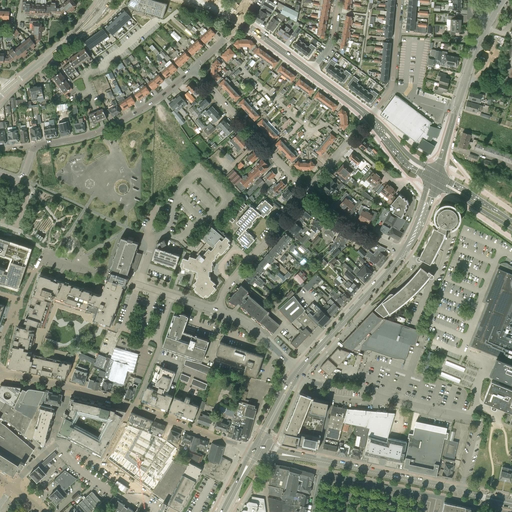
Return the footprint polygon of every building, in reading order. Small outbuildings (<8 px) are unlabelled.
[(68,0),(66,2),(73,11),(75,9),(73,7),(76,5),(72,1),(74,0),(68,0)] [(142,12),(158,16),(158,17),(158,15),(161,16),(161,17),(163,18),(167,4),(164,3),(163,5),(147,0),(145,0),(130,0),(129,3),(130,3),(128,6),(138,12),(139,10),(142,11),(142,12)] [(265,0),(255,18),(256,19),(262,23),(267,15),(270,16),(276,5),(267,0),(265,0)] [(30,16),(31,4),(26,3),(26,2),(22,2),(22,11),(25,11),(25,14),(27,14),(28,15),(28,16),(30,16)] [(51,2),(51,5),(50,15),(52,16),(52,14),(53,14),(56,14),(56,13),(62,14),(60,7),(56,7),(56,2),(51,2)] [(63,5),(60,7),(62,14),(66,10),(68,12),(70,10),(71,12),(73,11),(66,2),(63,5)] [(299,13),(295,11),(285,6),(281,14),(286,16),(297,22),(299,13)] [(123,10),(118,14),(126,23),(131,18),(123,10)] [(267,27),(273,31),(279,22),(281,23),(286,17),(279,13),(276,17),(277,17),(276,20),(273,18),(267,27)] [(118,14),(114,18),(122,27),(126,23),(118,14)] [(451,20),(451,26),(461,26),(461,20),(455,20),(455,16),(448,16),(448,19),(451,20)] [(114,18),(109,23),(117,31),(122,27),(114,18)] [(32,24),(32,29),(43,29),(43,27),(41,27),(41,24),(36,24),(36,20),(30,20),(30,23),(30,24),(32,24)] [(109,23),(104,27),(112,36),(117,31),(109,23)] [(281,27),(276,33),(282,37),(289,27),(287,25),(284,29),(281,27)] [(287,41),(291,35),(288,32),(293,26),(291,25),(289,27),(282,37),(287,41)] [(460,32),(461,26),(451,26),(451,31),(447,31),(447,35),(454,35),(454,32),(460,32)] [(202,27),(200,28),(210,39),(215,34),(210,28),(207,31),(205,28),(204,29),(202,27)] [(192,37),(194,34),(189,31),(187,28),(184,31),(192,37)] [(205,43),(210,39),(200,28),(199,30),(201,32),(200,33),(202,36),(200,38),(205,43)] [(43,32),(43,29),(32,29),(32,34),(35,34),(34,37),(40,40),(41,32),(43,32)] [(103,29),(98,32),(104,40),(108,36),(103,29)] [(321,39),(323,39),(325,30),(318,29),(317,35),(321,35),(321,39)] [(171,30),(168,32),(171,35),(170,35),(174,39),(177,42),(181,38),(174,31),(173,32),(171,30)] [(98,32),(94,35),(99,43),(104,40),(98,32)] [(94,35),(89,39),(95,46),(99,43),(94,35)] [(30,38),(26,41),(33,50),(35,48),(33,46),(40,41),(34,38),(31,39),(30,38)] [(203,46),(197,40),(195,42),(192,40),(192,41),(189,38),(188,40),(197,50),(203,46)] [(85,42),(87,44),(90,49),(95,46),(89,39),(85,42)] [(250,40),(238,39),(233,44),(237,48),(240,46),(248,47),(250,49),(255,44),(250,40)] [(343,49),(343,46),(350,47),(351,41),(350,41),(350,40),(342,39),(340,48),(343,49)] [(192,55),(197,50),(188,40),(186,41),(188,44),(190,47),(187,49),(192,55)] [(293,47),(298,51),(304,43),(299,40),(293,47)] [(26,41),(22,44),(27,51),(30,49),(31,51),(33,50),(26,41)] [(304,43),(298,51),(303,54),(309,47),(304,43)] [(22,44),(18,47),(25,56),(27,55),(25,53),(27,51),(22,44)] [(311,44),(309,47),(303,54),(306,56),(307,55),(309,57),(316,48),(311,44)] [(18,47),(14,50),(20,57),(22,56),(23,57),(25,56),(18,47)] [(229,48),(225,52),(231,58),(235,54),(229,48)] [(255,54),(259,57),(264,51),(259,48),(258,49),(255,53),(255,54)] [(20,57),(14,50),(13,49),(9,52),(10,54),(8,56),(10,62),(17,57),(18,59),(20,57)] [(77,71),(75,69),(90,57),(84,49),(81,51),(80,50),(79,51),(80,52),(73,57),(72,56),(71,57),(72,58),(68,60),(70,63),(67,65),(67,64),(65,65),(66,66),(63,68),(69,77),(77,71)] [(434,57),(434,58),(435,58),(440,59),(441,59),(444,60),(458,63),(459,58),(447,55),(447,53),(442,52),(431,50),(430,56),(434,57)] [(158,54),(156,56),(162,63),(164,65),(166,64),(164,61),(165,61),(163,59),(166,56),(162,51),(159,55),(158,54)] [(259,57),(264,61),(268,55),(264,51),(259,57)] [(184,52),(179,56),(185,62),(190,57),(184,52)] [(227,62),(231,58),(225,52),(221,56),(227,62)] [(0,53),(0,64),(1,65),(1,63),(9,63),(7,57),(4,56),(4,54),(0,53)] [(177,58),(174,61),(179,67),(184,62),(185,62),(179,56),(177,54),(176,56),(175,56),(177,58)] [(273,58),(268,55),(264,61),(269,64),(273,58)] [(153,73),(157,70),(147,56),(145,57),(146,59),(144,61),(153,73)] [(433,67),(435,58),(434,58),(428,57),(427,66),(433,67)] [(278,62),(273,58),(269,64),(274,67),(278,62)] [(221,77),(217,73),(219,71),(221,70),(221,68),(217,67),(221,64),(217,59),(211,64),(211,67),(211,73),(211,75),(216,81),(221,77)] [(326,71),(329,73),(334,66),(336,63),(331,59),(327,64),(324,69),(326,70),(326,71)] [(457,68),(458,63),(444,60),(441,59),(440,66),(444,66),(444,65),(457,68)] [(166,64),(164,65),(172,74),(177,69),(170,60),(166,64)] [(164,65),(163,66),(164,67),(161,70),(162,72),(161,72),(166,78),(172,74),(164,65)] [(277,71),(282,75),(286,69),(281,65),(277,71)] [(334,66),(329,73),(333,77),(339,70),(334,66)] [(291,72),(286,69),(282,75),(287,78),(291,72)] [(333,77),(338,80),(343,73),(339,70),(333,77)] [(346,70),(343,73),(338,80),(341,83),(342,82),(344,83),(351,74),(346,70)] [(57,72),(51,77),(51,79),(62,94),(63,94),(65,95),(72,89),(69,85),(70,84),(69,83),(68,83),(63,77),(64,76),(63,75),(63,76),(59,71),(57,72)] [(296,76),(291,72),(287,78),(291,82),(296,76)] [(151,77),(153,79),(158,85),(163,81),(158,75),(156,73),(153,76),(153,75),(151,77)] [(437,79),(440,80),(439,83),(448,86),(450,80),(445,78),(447,75),(439,73),(437,79)] [(348,88),(351,90),(356,83),(357,83),(359,80),(354,76),(347,85),(349,87),(348,88)] [(158,85),(153,79),(150,82),(147,78),(144,80),(148,84),(153,90),(158,85)] [(223,89),(228,84),(231,81),(227,78),(226,78),(224,79),(219,84),(223,89)] [(295,85),(300,88),(304,82),(300,79),(295,85)] [(309,86),(304,82),(300,88),(305,92),(309,86)] [(187,87),(192,93),(193,92),(196,95),(199,93),(196,90),(197,89),(191,83),(187,87)] [(356,83),(351,90),(356,94),(361,86),(357,83),(356,83)] [(446,92),(448,86),(439,83),(439,84),(440,84),(439,87),(436,86),(434,92),(442,94),(443,91),(446,92)] [(232,88),(228,84),(223,89),(227,93),(232,88)] [(123,97),(124,97),(122,94),(116,85),(114,86),(118,92),(117,92),(119,95),(121,97),(121,98),(123,97)] [(37,98),(35,86),(30,87),(30,90),(27,91),(28,96),(31,95),(32,102),(38,101),(37,98)] [(150,92),(145,86),(140,90),(144,96),(150,92)] [(314,89),(309,86),(305,92),(310,95),(314,89)] [(356,94),(361,97),(366,90),(361,86),(356,94)] [(106,93),(108,99),(114,97),(113,96),(114,96),(112,91),(111,91),(109,87),(104,89),(106,93)] [(136,93),(134,94),(138,100),(139,100),(144,96),(140,90),(138,88),(138,87),(136,88),(134,90),(136,93)] [(236,92),(232,88),(227,93),(231,97),(236,92)] [(361,97),(365,101),(371,94),(371,93),(366,90),(361,97)] [(371,104),(374,99),(378,94),(373,90),(371,93),(371,94),(365,101),(368,103),(369,102),(371,104)] [(191,103),(195,100),(191,94),(190,95),(188,92),(184,95),(184,96),(191,103)] [(240,96),(236,92),(231,97),(235,101),(240,96)] [(314,97),(319,101),(323,95),(318,92),(314,97)] [(177,112),(187,104),(185,101),(179,95),(176,97),(174,98),(173,100),(173,99),(172,100),(171,101),(169,103),(175,110),(177,112)] [(319,101),(324,104),(328,99),(323,95),(319,101)] [(402,100),(396,96),(397,95),(396,96),(395,95),(380,115),(396,127),(396,128),(404,134),(405,134),(417,143),(417,142),(419,144),(417,146),(430,154),(435,146),(430,143),(433,137),(437,138),(440,129),(430,126),(432,123),(402,100)] [(131,96),(125,100),(129,106),(135,102),(131,96)] [(121,98),(121,97),(117,100),(119,103),(119,104),(124,110),(129,106),(125,100),(123,97),(121,98)] [(239,103),(243,108),(248,103),(250,101),(248,98),(246,100),(244,98),(239,103)] [(32,107),(31,105),(31,101),(27,102),(27,99),(23,99),(25,108),(29,108),(32,107)] [(197,109),(201,114),(203,112),(202,111),(210,103),(205,99),(199,104),(202,106),(199,108),(197,109)] [(333,102),(328,99),(324,104),(328,108),(333,102)] [(115,100),(111,102),(113,106),(108,109),(112,117),(120,112),(117,105),(115,100)] [(481,112),(482,106),(467,101),(465,110),(477,113),(478,111),(481,112)] [(337,106),(333,102),(328,108),(333,111),(337,106)] [(248,103),(243,108),(247,112),(252,107),(248,103)] [(250,116),(256,111),(258,109),(255,107),(254,105),(252,107),(247,112),(250,116)] [(206,117),(208,114),(211,117),(217,111),(216,111),(216,110),(215,109),(212,106),(207,111),(205,110),(203,112),(201,114),(197,117),(199,119),(204,114),(206,117)] [(90,118),(93,125),(98,123),(100,122),(102,121),(107,119),(103,109),(99,110),(98,110),(97,110),(97,111),(96,111),(89,114),(89,113),(88,114),(90,118)] [(197,117),(200,114),(196,109),(192,113),(195,118),(196,117),(197,117)] [(347,125),(347,113),(341,109),(338,113),(340,115),(340,124),(339,126),(343,130),(347,125)] [(217,111),(211,117),(213,119),(211,122),(213,124),(215,122),(221,116),(219,114),(219,113),(218,112),(217,112),(217,111)] [(260,116),(256,111),(250,116),(255,121),(260,116)] [(39,112),(40,115),(41,120),(41,125),(44,124),(44,127),(44,131),(45,138),(57,137),(55,129),(55,125),(54,119),(49,120),(49,122),(46,122),(45,118),(43,118),(43,116),(41,116),(41,112),(39,112)] [(220,127),(223,130),(229,124),(224,119),(218,125),(216,128),(218,130),(220,127)] [(257,123),(261,128),(267,123),(263,119),(257,123)] [(61,136),(70,134),(67,121),(58,123),(59,128),(61,136)] [(85,131),(84,123),(78,124),(77,121),(74,121),(74,124),(76,133),(85,131)] [(28,141),(26,128),(21,129),(21,126),(20,123),(18,123),(19,129),(20,129),(22,142),(28,141)] [(261,128),(265,132),(270,127),(267,123),(261,128)] [(233,129),(229,124),(223,130),(225,132),(222,135),(224,137),(227,134),(227,135),(233,129)] [(274,131),(270,127),(265,132),(269,136),(274,131)] [(278,136),(274,131),(269,136),(273,141),(278,136)] [(331,133),(327,138),(332,142),(336,138),(331,133)] [(462,133),(460,139),(476,144),(477,142),(478,141),(474,140),(473,143),(469,141),(471,135),(462,133)] [(230,141),(234,146),(242,139),(238,134),(230,141)] [(224,140),(225,141),(221,144),(223,147),(227,143),(230,139),(228,137),(224,140)] [(327,138),(323,142),(329,147),(332,142),(327,138)] [(247,144),(242,139),(234,146),(237,149),(235,151),(237,153),(247,144)] [(275,144),(279,149),(284,144),(280,139),(275,144)] [(474,150),(476,144),(460,139),(458,146),(466,149),(468,145),(472,146),(471,149),(474,150)] [(364,141),(363,142),(362,142),(359,146),(365,151),(366,149),(370,153),(372,150),(368,147),(369,145),(364,141)] [(325,151),(329,147),(323,142),(320,147),(325,151)] [(511,154),(493,148),(477,142),(476,144),(474,150),(511,163),(511,154)] [(279,149),(283,153),(288,148),(284,144),(279,149)] [(321,156),(325,151),(320,147),(316,152),(321,156)] [(292,152),(288,148),(283,153),(287,157),(292,152)] [(252,162),(258,156),(258,155),(256,153),(255,153),(253,151),(247,157),(248,158),(246,160),(248,162),(250,160),(252,162)] [(296,157),(292,152),(287,157),(291,161),(296,157)] [(358,165),(361,161),(353,154),(349,158),(353,161),(351,164),(357,169),(359,166),(358,165)] [(486,160),(480,158),(478,163),(490,168),(491,165),(488,164),(489,162),(486,161),(486,160)] [(235,186),(241,192),(243,190),(244,191),(269,168),(266,165),(267,164),(262,159),(256,165),(256,166),(252,170),(242,179),(233,169),(226,176),(235,186)] [(309,163),(300,162),(298,160),(294,164),(298,169),(310,170),(315,165),(311,161),(309,163)] [(344,164),(340,168),(349,175),(353,171),(355,173),(357,171),(351,166),(349,168),(344,164)] [(346,180),(349,175),(340,168),(337,172),(342,177),(340,179),(346,184),(348,182),(346,180)] [(273,173),(271,170),(265,176),(263,178),(265,181),(268,179),(270,181),(276,175),(275,174),(274,172),(273,173)] [(368,186),(370,184),(378,175),(373,171),(369,176),(367,175),(362,180),(368,186)] [(382,179),(378,175),(370,184),(375,187),(373,190),(375,192),(380,186),(378,184),(382,179)] [(265,183),(260,178),(255,183),(259,188),(265,183)] [(278,194),(281,192),(280,191),(285,185),(286,184),(284,183),(283,183),(281,181),(277,185),(275,183),(269,188),(273,192),(274,190),(278,194)] [(338,191),(335,190),(332,187),(334,185),(335,183),(333,181),(330,184),(328,183),(327,184),(326,183),(325,185),(325,186),(324,187),(325,187),(324,189),(325,190),(324,191),(326,193),(326,194),(328,196),(330,196),(332,193),(334,195),(338,191)] [(380,192),(384,196),(392,187),(388,183),(383,188),(381,186),(376,192),(378,194),(380,192)] [(397,191),(392,187),(384,196),(389,199),(387,202),(389,204),(394,198),(392,196),(397,191)] [(284,192),(282,195),(284,196),(282,198),(285,201),(287,199),(287,200),(291,195),(293,193),(293,192),(291,190),(290,191),(288,189),(284,193),(284,192)] [(343,210),(351,200),(347,197),(348,195),(346,193),(338,202),(341,204),(339,206),(343,210)] [(402,218),(404,214),(404,213),(405,211),(406,211),(405,208),(407,207),(407,204),(409,203),(407,199),(406,199),(404,197),(402,198),(401,197),(402,196),(400,194),(400,193),(390,205),(391,205),(390,207),(390,210),(393,209),(392,212),(402,218)] [(352,208),(354,210),(361,202),(359,200),(357,202),(353,198),(351,200),(343,210),(348,213),(352,208)] [(273,207),(265,200),(256,210),(252,207),(238,223),(241,226),(241,227),(236,232),(240,235),(237,238),(248,248),(255,240),(245,231),(245,230),(246,229),(259,214),(263,218),(273,207)] [(281,206),(275,201),(272,204),(274,206),(278,209),(281,206)] [(363,223),(368,212),(369,209),(361,205),(357,214),(360,215),(358,220),(363,223)] [(437,225),(438,226),(439,227),(438,228),(437,229),(434,228),(420,255),(419,255),(418,255),(417,255),(417,256),(416,256),(416,257),(416,258),(416,259),(416,260),(417,261),(418,261),(419,261),(420,261),(421,261),(421,260),(422,260),(430,264),(443,238),(444,233),(446,234),(447,227),(447,226),(447,225),(448,225),(449,225),(449,226),(449,227),(451,227),(452,229),(451,229),(453,229),(454,228),(455,228),(455,227),(456,226),(457,226),(457,225),(458,225),(458,224),(458,223),(459,222),(459,221),(459,220),(460,219),(460,218),(460,217),(460,216),(459,215),(459,214),(459,213),(459,212),(458,212),(458,211),(457,210),(457,209),(456,209),(455,208),(454,207),(453,207),(453,206),(452,206),(451,206),(450,205),(449,205),(448,205),(447,205),(445,205),(444,205),(443,206),(442,206),(441,206),(440,207),(440,208),(439,208),(438,209),(438,210),(437,210),(436,211),(436,212),(436,213),(435,213),(435,214),(435,215),(435,216),(435,217),(435,218),(435,219),(435,220),(435,221),(435,222),(436,224),(437,225)] [(314,212),(308,207),(300,216),(304,219),(306,217),(308,219),(314,212)] [(404,220),(390,212),(384,208),(378,219),(384,222),(380,230),(380,231),(393,238),(398,240),(398,241),(403,233),(399,231),(405,220),(404,220)] [(372,211),(371,213),(368,212),(363,223),(368,225),(370,220),(373,222),(377,213),(372,211)] [(313,226),(310,229),(312,231),(315,227),(322,219),(318,216),(313,221),(311,224),(313,226)] [(315,227),(312,231),(314,232),(317,229),(319,231),(321,228),(322,228),(324,225),(326,222),(322,219),(315,227)] [(295,223),(290,228),(296,234),(294,235),(298,238),(297,239),(302,244),(305,240),(299,235),(300,233),(299,231),(301,228),(298,226),(301,223),(299,221),(296,224),(295,223)] [(330,243),(338,229),(328,224),(323,233),(328,236),(325,241),(330,243)] [(189,269),(196,271),(196,277),(197,281),(194,284),(196,286),(194,288),(195,290),(202,296),(204,297),(206,294),(208,297),(216,288),(213,286),(215,283),(210,280),(210,276),(209,277),(209,271),(212,271),(212,268),(212,265),(213,265),(212,261),(216,257),(215,256),(219,252),(221,254),(228,246),(230,244),(227,242),(229,240),(218,229),(216,231),(212,227),(202,238),(206,242),(204,245),(196,254),(198,256),(197,257),(190,255),(189,255),(187,257),(186,256),(186,259),(183,258),(180,266),(181,267),(181,268),(182,269),(182,270),(188,272),(189,269)] [(340,231),(333,244),(335,246),(336,246),(337,247),(338,246),(345,233),(340,231)] [(35,236),(42,241),(43,238),(44,236),(38,232),(36,234),(35,236)] [(286,233),(281,238),(288,244),(290,242),(289,241),(292,238),(286,233)] [(335,246),(329,252),(334,257),(340,252),(346,247),(344,245),(346,242),(350,236),(345,233),(338,246),(337,247),(336,246),(335,246)] [(304,245),(308,240),(311,237),(309,235),(307,238),(305,240),(302,244),(304,246),(304,245)] [(312,242),(315,245),(321,238),(318,235),(312,242)] [(27,326),(26,328),(31,329),(32,327),(32,325),(41,328),(45,318),(47,318),(50,309),(47,309),(48,306),(51,307),(53,300),(91,313),(92,311),(95,312),(93,320),(110,325),(124,285),(126,286),(127,282),(128,282),(128,281),(129,281),(128,280),(129,276),(127,276),(129,270),(136,272),(142,254),(135,252),(138,243),(133,241),(134,238),(129,236),(128,239),(121,237),(110,270),(110,271),(109,272),(110,272),(109,275),(108,278),(107,278),(105,285),(104,285),(103,288),(104,288),(102,292),(102,293),(101,294),(100,294),(100,295),(99,295),(98,294),(42,276),(39,277),(30,305),(32,305),(31,307),(30,306),(24,323),(27,324),(27,326)] [(288,244),(281,238),(277,243),(283,249),(285,246),(286,247),(288,244)] [(0,281),(17,287),(22,271),(24,266),(29,250),(0,239),(0,281)] [(167,244),(164,240),(160,242),(157,243),(156,246),(156,247),(158,248),(158,247),(159,245),(161,244),(162,247),(167,244)] [(368,241),(363,247),(368,250),(373,244),(368,241)] [(283,249),(277,243),(272,249),(279,255),(281,252),(281,251),(283,249)] [(387,249),(380,246),(374,254),(383,261),(386,257),(383,254),(387,249)] [(360,248),(357,252),(362,258),(366,254),(360,248)] [(151,259),(176,268),(179,257),(180,255),(173,253),(173,254),(155,249),(151,259)] [(279,255),(272,249),(268,254),(274,259),(276,257),(277,257),(279,255)] [(380,265),(383,261),(374,254),(373,254),(370,251),(366,256),(369,259),(369,260),(375,265),(377,263),(380,265)] [(274,259),(268,254),(264,259),(270,264),(271,265),(273,262),(272,262),(274,259)] [(328,263),(331,266),(337,261),(334,258),(328,263)] [(270,264),(264,259),(259,264),(266,270),(268,268),(267,267),(270,264)] [(509,271),(511,265),(501,261),(498,267),(509,271)] [(345,263),(343,266),(350,272),(352,270),(345,263)] [(266,270),(259,264),(255,269),(261,275),(263,272),(264,273),(266,270)] [(273,267),(278,272),(280,274),(280,273),(283,271),(276,265),(273,267)] [(359,269),(360,270),(368,277),(373,273),(364,265),(359,269)] [(419,289),(422,286),(424,288),(426,285),(427,284),(428,283),(426,281),(429,277),(430,278),(431,278),(432,278),(433,277),(433,276),(433,275),(429,271),(427,273),(420,268),(418,271),(416,273),(414,275),(412,278),(410,280),(407,282),(405,285),(403,286),(402,288),(398,291),(395,293),(393,295),(393,294),(392,294),(391,294),(390,294),(389,294),(386,298),(375,309),(384,317),(389,313),(397,308),(401,305),(405,302),(408,299),(410,298),(413,294),(415,292),(419,289)] [(261,275),(255,269),(250,275),(264,287),(263,285),(265,283),(259,277),(261,275)] [(511,274),(498,269),(485,301),(488,303),(480,322),(471,346),(511,362),(511,364),(496,358),(489,375),(511,384),(511,389),(493,382),(492,382),(491,381),(491,382),(487,392),(483,402),(491,405),(492,405),(491,407),(491,408),(492,409),(494,410),(495,410),(496,409),(497,407),(511,413),(511,417),(509,424),(511,424),(511,274)] [(308,277),(301,270),(294,277),(299,283),(297,285),(300,288),(304,284),(302,282),(308,277)] [(364,282),(368,277),(360,270),(356,274),(364,282)] [(348,271),(344,274),(352,281),(355,278),(348,271)] [(269,272),(269,273),(275,279),(276,278),(280,282),(282,280),(283,281),(286,278),(280,273),(280,274),(278,272),(274,276),(269,272)] [(273,281),(275,279),(269,273),(267,275),(273,281)] [(316,274),(311,279),(317,284),(320,285),(319,283),(321,281),(317,278),(319,277),(316,274)] [(263,288),(264,287),(250,275),(246,280),(252,285),(254,282),(261,288),(262,287),(263,288)] [(317,284),(311,279),(307,283),(312,288),(316,284),(317,284)] [(360,287),(354,282),(350,286),(356,292),(360,287)] [(308,291),(312,288),(307,283),(303,287),(308,291)] [(346,291),(352,296),(356,292),(350,286),(350,287),(346,283),(344,285),(348,289),(346,291)] [(255,321),(256,320),(264,326),(273,334),(279,327),(266,315),(267,313),(249,297),(246,300),(243,298),(248,291),(241,285),(239,288),(237,287),(234,291),(235,292),(229,300),(236,306),(238,303),(240,305),(241,306),(244,309),(243,310),(246,313),(247,312),(253,317),(252,318),(255,321)] [(294,293),(291,290),(286,296),(289,299),(294,293)] [(339,294),(337,293),(336,294),(337,294),(337,293),(339,295),(338,295),(346,302),(350,298),(344,293),(343,294),(341,292),(339,294)] [(336,301),(342,306),(346,302),(338,295),(339,295),(337,293),(337,294),(336,294),(334,296),(332,298),(336,301)] [(318,325),(307,315),(303,311),(305,310),(294,296),(278,309),(289,322),(301,333),(295,339),(292,342),(291,342),(291,343),(296,348),(318,325)] [(334,303),(330,299),(328,301),(327,303),(329,304),(330,303),(332,305),(330,307),(336,313),(340,308),(334,303)] [(326,311),(332,316),(336,313),(330,307),(329,309),(326,307),(327,306),(326,304),(325,305),(323,307),(327,311),(326,311)] [(316,306),(307,315),(318,325),(321,328),(330,319),(316,306)] [(405,360),(411,345),(415,346),(420,331),(405,326),(378,317),(373,312),(345,341),(342,343),(345,346),(342,349),(341,349),(340,350),(338,348),(320,367),(329,375),(333,376),(354,381),(356,375),(360,362),(363,353),(362,353),(360,352),(360,351),(361,347),(362,345),(405,360)] [(180,316),(174,314),(163,348),(186,355),(202,361),(209,341),(204,339),(197,337),(197,336),(197,335),(196,335),(195,335),(195,336),(194,338),(188,335),(185,334),(181,332),(186,318),(188,319),(188,317),(187,316),(186,315),(185,315),(185,314),(184,314),(183,314),(182,314),(180,313),(180,314),(181,314),(180,316)] [(60,358),(32,352),(33,350),(33,348),(35,338),(33,338),(34,333),(35,330),(31,329),(26,328),(23,327),(17,326),(17,327),(15,334),(15,335),(14,342),(14,343),(12,348),(12,350),(12,351),(10,358),(10,359),(9,364),(9,365),(10,367),(23,370),(25,370),(65,379),(65,378),(67,378),(68,372),(69,372),(70,369),(72,363),(68,362),(63,361),(61,360),(61,359),(60,358)] [(218,348),(217,348),(217,349),(217,350),(216,355),(243,364),(242,365),(244,367),(246,368),(244,374),(248,375),(249,376),(250,376),(251,376),(256,378),(262,358),(261,357),(261,356),(257,355),(249,352),(246,351),(220,342),(218,348)] [(96,381),(90,379),(88,387),(87,387),(109,393),(112,381),(124,384),(127,371),(133,373),(139,354),(121,349),(115,347),(110,359),(98,354),(96,358),(95,359),(94,363),(92,367),(100,370),(96,381)] [(464,371),(465,368),(446,361),(445,364),(464,371)] [(143,398),(142,401),(167,410),(168,409),(173,396),(172,396),(166,394),(166,395),(162,394),(164,388),(167,390),(174,372),(173,372),(160,367),(153,385),(159,387),(157,392),(153,390),(154,389),(152,388),(147,387),(146,390),(142,398),(143,398)] [(76,382),(76,381),(80,382),(80,383),(83,384),(83,383),(84,383),(84,382),(87,373),(85,372),(86,370),(78,368),(77,370),(76,369),(73,379),(72,380),(73,380),(72,381),(76,382)] [(442,372),(440,375),(459,383),(461,379),(442,372)] [(132,398),(135,391),(137,385),(134,383),(133,387),(132,390),(129,388),(126,396),(127,397),(129,398),(129,397),(132,398)] [(5,385),(3,385),(0,389),(0,399),(13,407),(20,391),(21,387),(5,385)] [(44,391),(21,387),(20,391),(13,407),(12,408),(23,413),(22,414),(32,419),(39,404),(45,391),(44,391)] [(247,392),(241,390),(236,410),(235,410),(234,414),(235,414),(235,415),(233,415),(228,433),(233,434),(232,438),(246,442),(248,440),(257,408),(254,408),(255,405),(254,405),(255,403),(248,401),(248,400),(245,400),(247,392)] [(45,391),(39,404),(55,408),(56,404),(60,405),(62,401),(60,401),(61,396),(62,395),(45,391)] [(311,397),(299,392),(284,432),(283,435),(284,435),(281,443),(292,445),(292,446),(295,446),(318,451),(328,405),(328,401),(327,400),(325,400),(313,397),(313,398),(311,397)] [(92,453),(93,453),(96,454),(97,453),(102,455),(108,443),(106,442),(108,439),(110,440),(126,411),(116,409),(113,408),(110,407),(111,405),(106,404),(105,406),(102,405),(103,403),(98,402),(97,404),(95,403),(95,401),(90,400),(90,402),(87,402),(87,400),(82,398),(82,400),(79,400),(79,398),(74,396),(74,398),(70,398),(68,407),(69,409),(67,413),(65,412),(63,416),(64,416),(58,432),(59,432),(58,434),(61,435),(62,434),(68,437),(67,439),(70,441),(71,439),(74,440),(73,442),(77,444),(78,442),(81,444),(80,446),(83,448),(84,446),(87,447),(86,449),(88,450),(89,451),(90,449),(92,450),(93,451),(92,453)] [(184,401),(174,397),(169,411),(193,420),(199,406),(189,402),(191,398),(186,396),(184,401)] [(13,407),(0,399),(0,418),(3,420),(4,421),(5,420),(8,421),(25,435),(32,419),(22,414),(23,413),(12,408),(13,407)] [(53,414),(55,408),(39,404),(32,419),(25,435),(31,440),(33,436),(36,439),(37,438),(38,438),(42,441),(45,438),(46,435),(47,435),(53,414)] [(222,411),(225,413),(227,407),(220,405),(218,414),(221,415),(222,411)] [(341,407),(332,406),(324,443),(322,452),(335,454),(344,423),(347,409),(341,407)] [(354,410),(347,409),(344,423),(363,427),(366,427),(370,411),(371,411),(367,411),(366,411),(366,410),(364,410),(364,411),(359,410),(355,410),(355,409),(354,409),(354,410)] [(386,412),(386,413),(382,413),(377,412),(376,411),(376,412),(370,411),(366,427),(366,428),(370,429),(368,435),(387,441),(388,438),(395,414),(387,413),(388,413),(386,412)] [(128,424),(148,432),(152,423),(153,422),(131,413),(126,423),(128,424)] [(197,422),(203,424),(206,415),(200,413),(197,422)] [(207,413),(206,415),(203,424),(210,426),(213,415),(207,413)] [(1,423),(3,420),(0,418),(0,465),(11,472),(15,474),(17,470),(20,472),(34,450),(5,425),(1,423)] [(222,422),(223,420),(221,419),(218,418),(217,420),(214,428),(222,430),(223,427),(221,426),(222,422)] [(154,421),(151,429),(153,430),(152,434),(157,436),(158,432),(163,434),(166,426),(154,421)] [(221,426),(223,427),(222,430),(227,432),(229,425),(230,422),(227,421),(226,424),(222,422),(221,426)] [(165,440),(163,439),(163,440),(161,439),(158,437),(157,437),(142,431),(128,426),(127,429),(126,429),(125,431),(125,432),(124,432),(123,434),(123,435),(121,439),(121,438),(119,441),(120,441),(117,446),(117,445),(116,448),(114,452),(113,454),(112,453),(108,459),(115,464),(121,469),(127,473),(133,478),(138,482),(142,484),(146,487),(150,490),(150,489),(153,491),(159,481),(164,473),(172,461),(171,460),(176,449),(175,448),(166,441),(165,440)] [(354,436),(361,437),(359,446),(354,445),(354,448),(353,448),(351,457),(351,458),(360,460),(362,447),(364,448),(368,429),(356,426),(354,436)] [(410,438),(404,466),(403,467),(408,468),(408,469),(408,470),(436,476),(437,476),(445,438),(447,439),(448,431),(421,427),(420,427),(415,426),(413,434),(411,434),(409,434),(408,438),(410,438)] [(178,446),(179,444),(177,443),(179,438),(178,437),(180,433),(171,429),(167,439),(171,441),(170,443),(178,446)] [(185,442),(191,444),(194,437),(184,433),(180,444),(184,445),(185,442)] [(208,442),(194,437),(191,444),(187,455),(186,459),(200,464),(203,455),(196,452),(197,451),(198,447),(205,449),(208,442)] [(368,437),(364,455),(364,456),(369,457),(368,459),(379,461),(380,459),(386,460),(385,463),(396,465),(396,463),(402,464),(407,442),(388,438),(387,441),(386,442),(368,437)] [(455,460),(455,458),(454,458),(458,442),(448,440),(444,456),(445,456),(444,461),(454,463),(455,460)] [(224,447),(212,443),(207,460),(207,461),(219,464),(221,457),(224,447)] [(347,453),(349,454),(351,445),(344,443),(343,447),(342,447),(343,443),(340,443),(337,455),(346,457),(347,453)] [(43,467),(57,455),(55,453),(54,452),(41,464),(41,465),(43,467)] [(203,469),(215,475),(216,475),(217,476),(221,478),(223,478),(230,463),(230,462),(226,460),(221,457),(219,464),(207,461),(203,469)] [(153,491),(153,492),(164,500),(163,502),(160,508),(161,509),(161,510),(162,510),(163,510),(164,509),(169,511),(180,511),(203,469),(190,462),(189,462),(187,465),(173,460),(170,465),(159,482),(153,491)] [(272,463),(269,477),(277,478),(280,465),(274,463),(272,463)] [(442,476),(442,477),(451,479),(454,465),(445,463),(442,476)] [(277,478),(276,486),(283,488),(284,488),(290,467),(280,465),(277,478)] [(37,482),(38,482),(37,482),(46,474),(39,466),(30,474),(37,482)] [(290,467),(284,488),(283,493),(295,496),(297,491),(299,480),(302,470),(301,470),(290,467)] [(511,474),(511,473),(511,469),(502,467),(499,479),(505,480),(510,481),(511,474)] [(59,483),(61,486),(60,487),(59,487),(58,489),(57,489),(50,496),(57,504),(64,497),(64,496),(67,494),(65,491),(65,490),(77,479),(65,470),(63,471),(54,480),(58,484),(59,483)] [(313,474),(302,470),(299,480),(303,481),(302,484),(301,484),(300,491),(307,492),(310,493),(311,488),(311,485),(312,485),(313,483),(312,482),(314,474),(313,474)] [(277,478),(269,477),(269,484),(276,486),(277,478)] [(276,486),(269,484),(268,493),(281,496),(283,488),(276,486)] [(85,511),(90,511),(92,511),(101,503),(102,502),(105,499),(94,491),(93,490),(92,491),(91,490),(82,498),(83,499),(78,504),(85,511)] [(71,497),(74,500),(80,495),(77,491),(71,497)] [(283,494),(281,501),(285,501),(285,504),(307,506),(309,496),(304,495),(305,493),(297,491),(295,496),(295,497),(283,494)] [(122,501),(114,495),(113,497),(110,502),(112,503),(115,506),(110,511),(134,511),(128,507),(127,508),(124,506),(125,505),(121,503),(122,501)] [(265,511),(265,506),(265,503),(264,498),(252,496),(251,501),(249,501),(247,502),(246,505),(248,507),(247,510),(244,509),(242,510),(241,511),(265,511)] [(285,501),(281,501),(268,497),(270,511),(272,511),(305,511),(307,506),(285,504),(285,501)] [(104,505),(103,507),(107,510),(112,503),(110,502),(107,500),(104,505)] [(444,502),(441,511),(473,511),(474,510),(471,509),(471,508),(444,502)]
